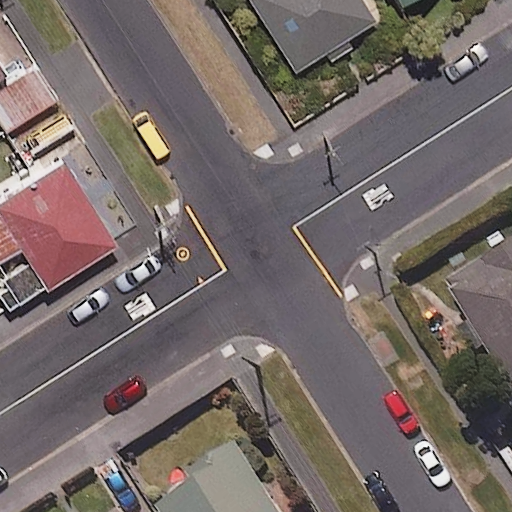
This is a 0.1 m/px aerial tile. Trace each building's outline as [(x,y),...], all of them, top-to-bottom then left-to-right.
[(348,39),(377,21),(363,0),(250,0),(295,72),(325,53),(329,60),(352,46),(348,39)] [(9,76),(0,81),(0,122),(5,131),(56,101),(33,62),(9,76)] [(65,163),(0,201),(0,270),(2,274),(19,303),(115,246),(65,163)] [(511,254),(452,291),(511,389),(511,254)] [(280,511),(244,456),(158,511),(159,511),(280,511)] [(119,459),(99,473),(123,509),(144,495),(119,459)]
